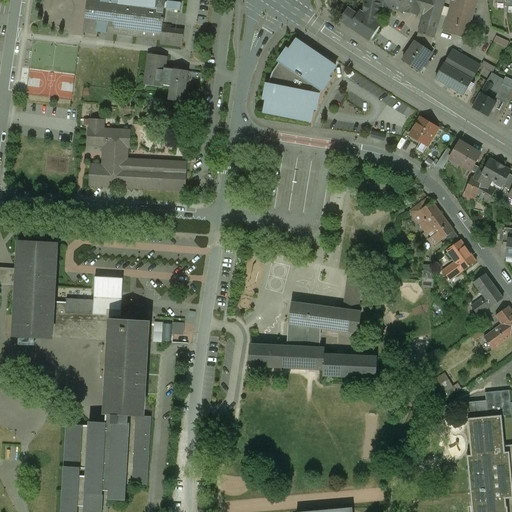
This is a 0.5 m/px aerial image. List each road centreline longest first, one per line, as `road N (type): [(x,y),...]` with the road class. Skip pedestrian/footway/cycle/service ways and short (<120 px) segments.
road 1 (residential): [(235,128),(395,159),(439,192),(511,288)]
road 2 (residential): [(224,216),(185,511)]
road 3 (secondary): [(277,0),(511,148)]
road 4 (residential): [(0,198),(224,216)]
road 5 (residential): [(274,0),(249,53),(235,128)]
road 6 (residential): [(0,131),(17,0)]
